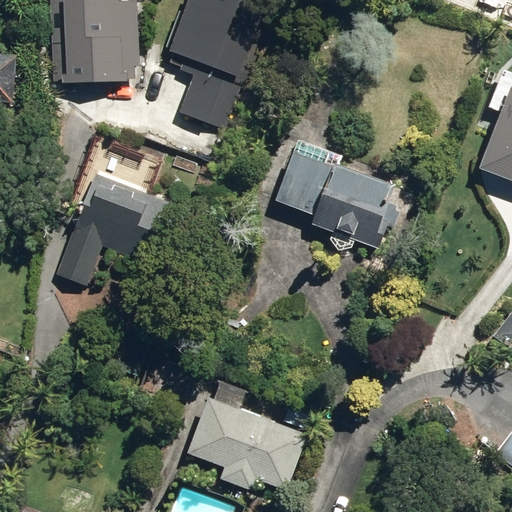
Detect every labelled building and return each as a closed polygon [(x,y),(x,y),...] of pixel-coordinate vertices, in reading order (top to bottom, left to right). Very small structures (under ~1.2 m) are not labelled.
[(58,0),(58,81),(142,79),(141,66),(145,66),(145,0),(58,0)] [(277,6),(262,0),(190,0),(171,49),(179,52),(176,62),(187,66),(186,69),(201,74),(186,112),(231,129),(250,79),(247,76),(250,68),(277,6)] [(0,103),(11,104),(17,56),(0,54),(0,103)] [(123,99),(124,114),(139,113),(138,98),(123,99)] [(511,105),(488,164),(511,173),(511,105)] [(312,223),(379,250),(385,235),(375,231),(394,187),(339,165),(342,156),(302,140),(296,153),(294,152),(274,198),(315,215),(312,223)] [(57,274),(87,285),(102,247),(167,271),(190,210),(96,174),(57,274)] [(511,467),(511,311),(493,335),(511,350),(511,431),(495,454),(511,467)] [(220,479),(251,491),(256,479),(287,490),(308,434),(208,397),(187,453),(224,467),(220,479)]
